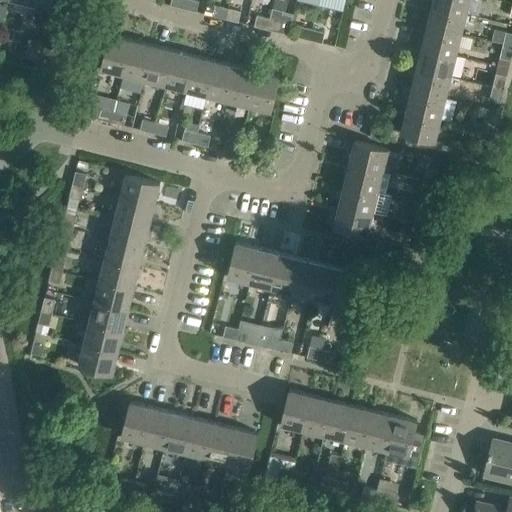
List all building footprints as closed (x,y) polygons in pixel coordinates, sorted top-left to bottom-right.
[(17,0),(36,5),(35,11),(49,14),(52,0),(17,0)] [(197,0),(184,0),(182,7),(196,11),(199,0),(197,0)] [(225,18),(238,21),(244,0),(241,0),(229,0),(228,8),(227,7),(225,18)] [(432,0),(431,5),(466,14),(469,0),(432,0)] [(213,15),(225,18),(227,7),(215,4),(213,15)] [(431,5),(426,26),(461,35),(466,14),(431,5)] [(270,18),(267,29),(280,32),(289,34),(294,13),(273,7),(270,18)] [(254,25),(267,29),(270,18),(257,15),(254,25)] [(296,36),(309,39),(312,28),(299,25),(296,36)] [(426,26),(421,47),(456,56),(461,35),(426,26)] [(312,28),(309,39),(322,42),(325,32),(312,28)] [(511,32),(506,31),(502,45),(511,46),(511,32)] [(101,68),(122,73),(131,38),(110,33),(101,68)] [(122,73),(144,79),(152,44),(131,38),(122,73)] [(144,79),(165,84),(173,49),(152,44),(144,79)] [(511,52),(511,46),(502,45),(499,57),(510,60),(511,52)] [(421,47),(416,68),(451,76),(456,56),(421,47)] [(165,84),(186,89),(195,54),(173,49),(165,84)] [(186,89),(207,94),(216,60),(195,54),(186,89)] [(207,94),(228,100),(237,65),(216,60),(207,94)] [(228,100),(250,105),(258,70),(237,65),(228,100)] [(416,68),(411,89),(446,97),(451,76),(416,68)] [(258,70),(250,105),(271,110),(280,76),(258,70)] [(495,73),(492,86),(503,89),(506,76),(495,73)] [(492,86),(489,99),(500,102),(503,89),(492,86)] [(411,89),(406,110),(441,118),(446,97),(411,89)] [(101,107),(98,118),(110,121),(115,103),(116,98),(105,96),(102,108),(101,107)] [(115,103),(110,121),(124,125),(128,106),(115,103)] [(140,129),(153,132),(155,121),(154,121),(157,108),(146,105),(140,129)] [(435,140),(441,118),(406,110),(400,132),(407,133),(405,141),(440,150),(442,142),(435,140)] [(485,115),(482,129),(493,131),(496,118),(485,115)] [(155,121),(153,132),(166,135),(168,124),(155,121)] [(185,128),(182,139),(195,142),(198,132),(200,124),(187,121),(185,128)] [(372,126),(370,137),(381,140),(384,128),(372,126)] [(482,129),(479,141),(490,144),(493,131),(482,129)] [(198,132),(195,142),(208,146),(210,135),(198,132)] [(224,150),(238,153),(240,142),(227,139),(224,150)] [(349,162),(383,170),(395,173),(400,151),(354,140),(349,162)] [(240,142),(238,153),(250,156),(252,145),(240,142)] [(423,153),(420,165),(427,167),(423,180),(434,182),(439,161),(440,157),(423,153)] [(349,162),(344,183),(378,191),(383,170),(349,162)] [(76,171),(72,184),(83,186),(86,174),(76,171)] [(125,173),(120,195),(155,204),(160,182),(125,173)] [(423,180),(418,201),(429,203),(434,182),(423,180)] [(344,183),(338,204),(373,212),(378,191),(344,183)] [(72,184),(69,196),(80,199),(83,186),(72,184)] [(120,195),(115,216),(150,225),(155,204),(120,195)] [(418,201),(413,222),(424,224),(429,203),(418,201)] [(373,212),(338,204),(333,226),(368,234),(373,212)] [(65,213),(62,226),(73,228),(76,215),(65,213)] [(115,216),(110,237),(144,246),(150,225),(115,216)] [(424,224),(413,222),(410,235),(421,237),(424,224)] [(62,226),(59,238),(70,241),(73,228),(62,226)] [(110,237),(104,258),(139,267),(144,246),(110,237)] [(228,276),(249,281),(257,246),(236,241),(228,276)] [(249,281),(270,286),(279,251),(257,246),(249,281)] [(270,286),(291,291),(300,257),(279,251),(270,286)] [(55,255),(52,268),(62,270),(66,257),(55,255)] [(291,291),(313,297),(321,262),(300,257),(291,291)] [(104,258),(99,279),(134,288),(139,267),(104,258)] [(313,297),(334,302),(343,267),(321,262),(313,297)] [(343,267),(334,302),(355,307),(364,272),(343,267)] [(62,270),(52,268),(49,280),(59,283),(62,270)] [(99,279),(94,301),(129,309),(134,288),(99,279)] [(45,297),(42,310),(52,312),(55,299),(45,297)] [(94,301),(89,322),(124,330),(129,309),(94,301)] [(52,312),(42,310),(38,322),(49,325),(52,312)] [(89,322),(84,343),(118,351),(124,330),(89,322)] [(259,333),(257,344),(277,349),(280,338),(283,327),(270,326),(262,324),(261,324),(259,333)] [(223,336),(235,338),(237,328),(226,325),(223,336)] [(237,328),(235,338),(249,342),(251,331),(237,328)] [(30,356),(41,359),(47,333),(36,331),(30,356)] [(321,359),(323,349),(326,338),(312,334),(307,356),(321,359)] [(280,338),(277,349),(291,352),(293,341),(280,338)] [(118,351),(84,343),(78,364),(113,373),(118,351)] [(323,349),(321,359),(332,362),(335,352),(323,349)] [(281,423),(302,428),(311,394),(289,388),(281,423)] [(302,428),(323,434),(332,399),(311,394),(302,428)] [(323,434),(345,439),(353,404),(332,399),(323,434)] [(121,435),(143,440),(152,406),(130,401),(121,435)] [(345,439),(366,444),(374,409),(353,404),(345,439)] [(143,440),(164,446),(173,411),(152,406),(143,440)] [(374,409),(366,444),(387,449),(396,414),(374,409)] [(164,446),(185,451),(194,416),(173,411),(164,446)] [(387,449),(385,458),(406,464),(418,467),(426,434),(414,431),(417,420),(396,414),(387,449)] [(185,451),(206,456),(215,421),(194,416),(185,451)] [(206,456),(227,461),(236,426),(215,421),(206,456)] [(227,461),(224,473),(246,478),(249,466),(258,432),(236,426),(227,461)] [(504,477),(511,478),(511,443),(494,439),(491,450),(490,449),(484,472),(504,477)] [(291,479),(293,469),(296,455),(272,450),(266,474),(291,479)] [(322,476),(320,486),(332,489),(335,479),(341,455),(332,452),(325,476),(322,476)] [(293,469),(291,479),(303,482),(306,472),(293,469)] [(118,488),(131,491),(133,480),(121,477),(118,488)] [(335,479),(332,489),(345,493),(348,482),(335,479)] [(133,480),(131,491),(144,494),(147,484),(133,480)] [(155,486),(152,496),(173,501),(176,491),(155,486)] [(361,497),(375,500),(378,489),(364,486),(361,497)] [(378,489),(375,500),(396,505),(399,494),(378,489)] [(202,509),(215,511),(218,501),(217,501),(219,493),(207,490),(202,509)] [(176,491),(173,501),(186,505),(189,494),(176,491)] [(511,511),(511,496),(508,508),(477,500),(474,511),(511,511)] [(218,501),(215,511),(228,511),(230,504),(218,501)]
